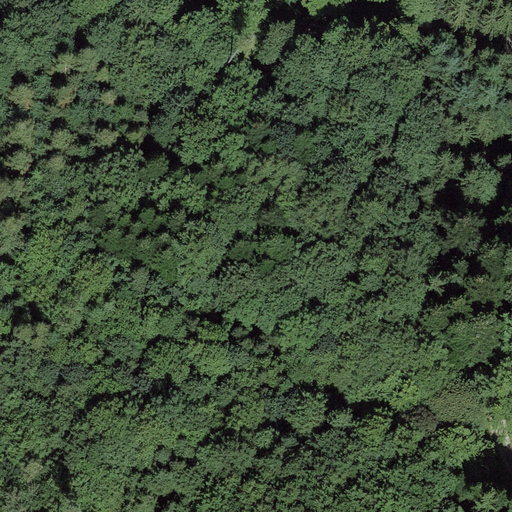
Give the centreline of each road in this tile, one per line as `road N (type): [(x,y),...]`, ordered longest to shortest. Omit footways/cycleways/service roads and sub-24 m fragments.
road 1 (track): [(151,0),(511,57)]
road 2 (track): [(511,469),(492,421),(495,383),(511,354)]
